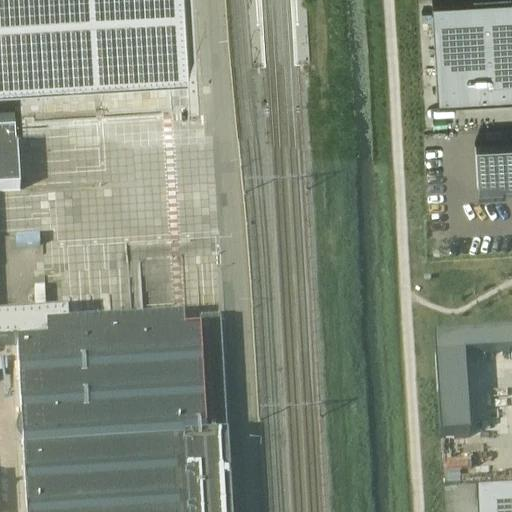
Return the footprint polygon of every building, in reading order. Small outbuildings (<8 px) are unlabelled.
[(0,0),(0,91),(189,81),(184,0),(0,0)] [(511,0),(435,0),(431,0),(437,100),(511,95),(511,0)] [(229,511),(219,324),(200,325),(200,336),(182,337),(181,324),(67,330),(66,318),(0,321),(0,192),(18,191),(14,113),(0,113),(0,346),(17,346),(26,511),(229,511)] [(511,140),(474,143),(478,204),(511,202),(511,140)] [(511,334),(432,340),(439,440),(467,438),(463,363),(511,360),(511,334)] [(511,511),(511,493),(474,495),(475,511),(511,511)]
